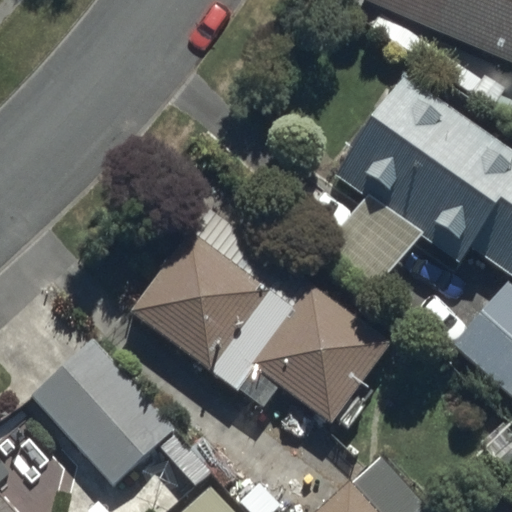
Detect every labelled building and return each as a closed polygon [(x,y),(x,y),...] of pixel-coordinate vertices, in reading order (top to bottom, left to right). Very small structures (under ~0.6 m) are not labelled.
[(511,0),(361,0),(356,13),(511,76),(511,0)] [(511,169),(404,92),(333,192),(365,215),(321,260),(378,302),(424,253),(462,280),(472,265),(511,292),(511,169)] [(206,223),(130,326),(240,407),(256,385),(332,440),(338,431),(350,440),(364,420),(354,413),(393,359),(206,223)] [(511,300),(507,296),(452,359),(511,413),(511,300)] [(177,445),(92,351),(30,407),(115,501),(177,445)] [(423,511),(381,467),(334,511),(423,511)] [(224,511),(209,495),(190,511),(224,511)]
